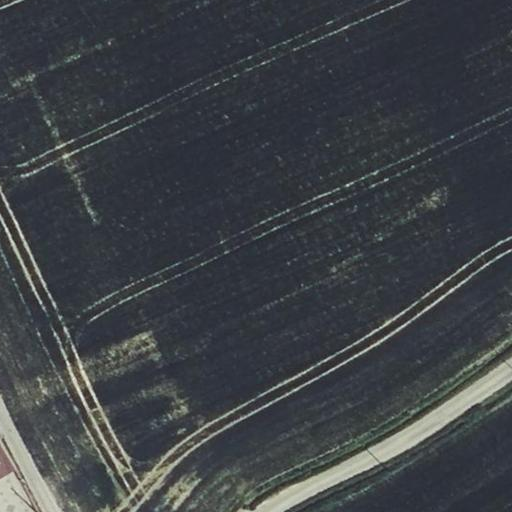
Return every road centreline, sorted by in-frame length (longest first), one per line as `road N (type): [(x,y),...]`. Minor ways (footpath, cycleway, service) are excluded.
road 1 (unclassified): [(511,368),(274,511)]
road 2 (residential): [(0,399),(52,511)]
